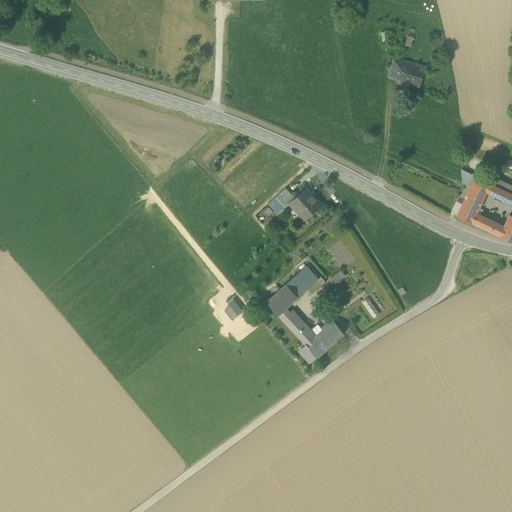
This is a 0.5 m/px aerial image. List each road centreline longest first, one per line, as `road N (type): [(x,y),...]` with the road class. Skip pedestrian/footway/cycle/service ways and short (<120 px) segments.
road 1 (tertiary): [(0,52),(282,143),(463,239)]
road 2 (unclassified): [(137,511),(444,292),(463,239)]
